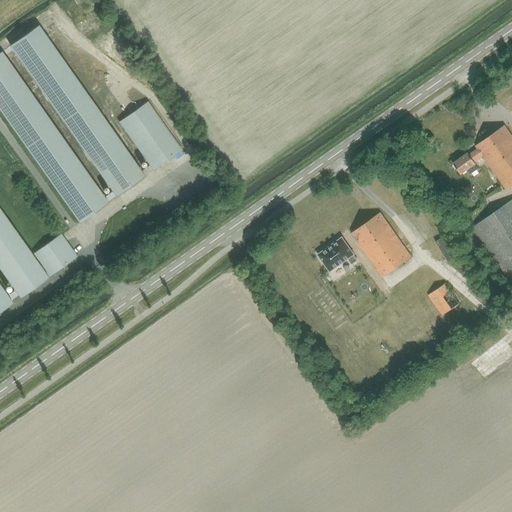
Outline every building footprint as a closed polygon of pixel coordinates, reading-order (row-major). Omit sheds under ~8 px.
[(151,165),(141,172),(37,26),(10,45),(113,192),(104,198),(0,52),(0,108),(80,222),(107,203),(107,202),(116,196),(144,177),(143,176),(153,169),(154,170),(181,151),(146,102),(119,121),(151,165)] [(478,169),(474,164),(475,164),(474,162),(482,156),(506,190),(511,185),(511,136),(504,126),(475,146),(477,149),(469,155),(468,153),(453,164),(460,174),(466,170),(470,175),(478,169)] [(195,132),(191,135),(195,141),(199,138),(195,132)] [(511,200),(473,228),(511,284),(511,200)] [(43,270),(0,210),(0,267),(16,290),(7,296),(0,286),(0,311),(12,303),(10,301),(19,295),(20,297),(48,278),(46,276),(48,275),(49,276),(76,257),(60,234),(33,253),(44,269),(43,270)] [(351,233),(358,243),(382,277),(411,257),(380,213),(351,233)] [(448,263),(458,257),(445,236),(435,242),(448,263)] [(354,255),(342,237),(317,255),(329,272),(348,259),(351,264),(357,260),(353,255),(354,255)] [(444,284),(428,295),(442,315),(459,304),(444,284)]
